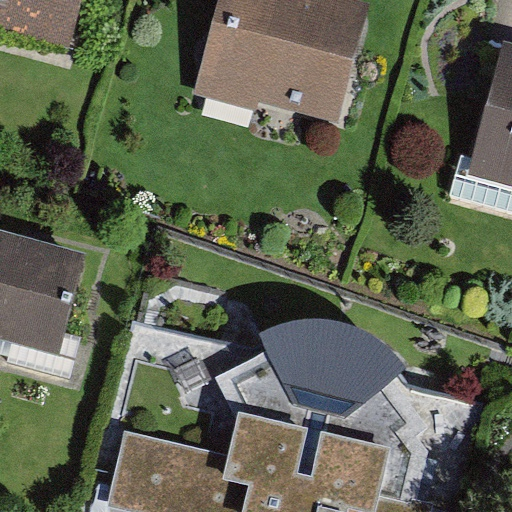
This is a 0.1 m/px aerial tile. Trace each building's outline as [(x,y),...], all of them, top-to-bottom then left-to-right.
[(99,0),(0,0),(0,7),(91,31),(99,0)] [(383,5),(366,0),(241,0),(215,85),(346,125),(383,5)] [(511,70),(486,160),(511,167),(511,70)] [(0,345),(2,338),(77,359),(106,255),(0,226),(0,345)] [(242,461),(234,493),(129,467),(118,511),(392,511),(395,499),(242,461)]
